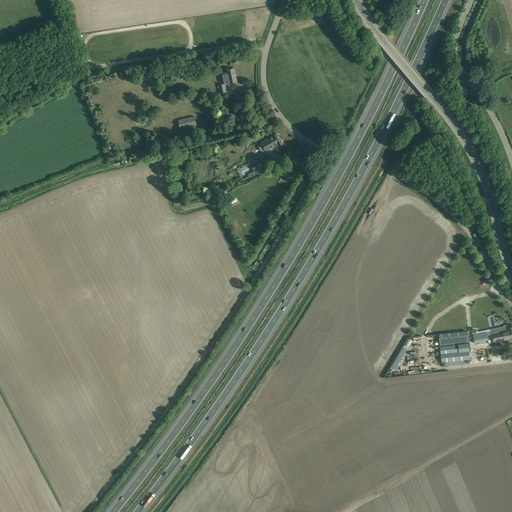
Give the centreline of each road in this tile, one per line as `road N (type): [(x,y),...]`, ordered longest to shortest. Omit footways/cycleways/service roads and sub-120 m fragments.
road 1 (motorway): [(425,0),(288,261),(112,511)]
road 2 (motorway): [(136,511),(304,271),(446,0)]
road 3 (unclassified): [(88,511),(235,309),(321,165)]
road 4 (tertiary): [(511,276),(475,160),(355,0)]
road 5 (residential): [(321,165),(321,151),(288,126),(264,86),(266,49),(284,0)]
road 6 (unclassified): [(511,159),(455,56),(471,0)]
